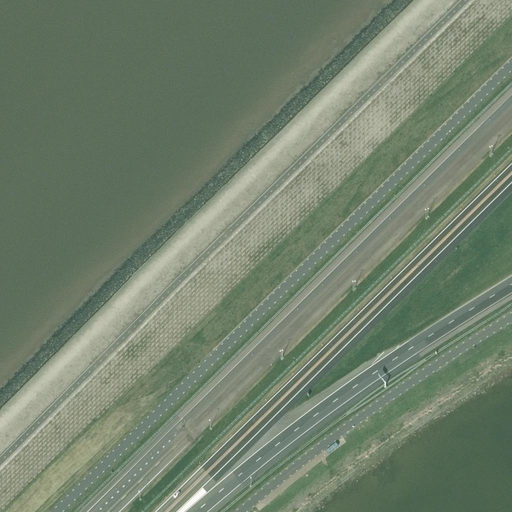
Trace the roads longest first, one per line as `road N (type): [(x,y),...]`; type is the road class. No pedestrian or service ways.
road 1 (unclassified): [(57,511),(511,65)]
road 2 (motorway): [(511,116),(108,511)]
road 3 (motorway): [(165,511),(511,172)]
road 4 (motorway): [(194,511),(295,429),(511,283)]
road 5 (unclassified): [(240,511),(336,434),(511,316)]
